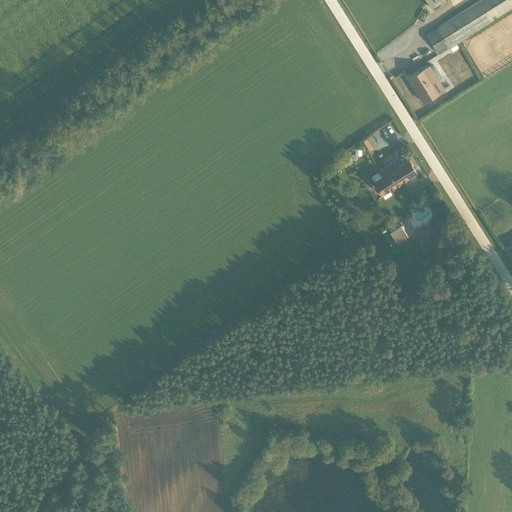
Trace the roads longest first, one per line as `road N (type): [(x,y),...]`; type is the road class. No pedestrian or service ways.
road 1 (unclassified): [(511,286),(330,0)]
road 2 (unclassified): [(194,0),(0,137)]
